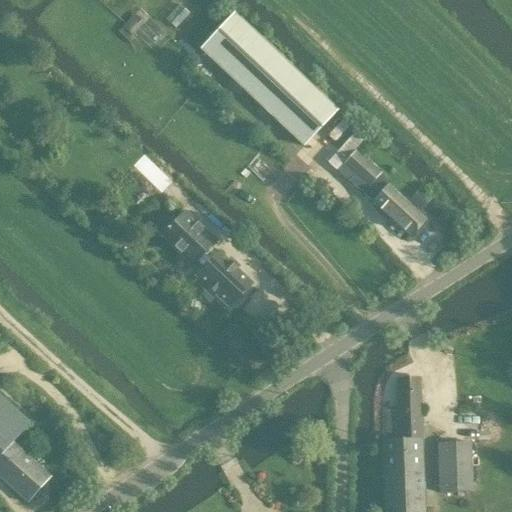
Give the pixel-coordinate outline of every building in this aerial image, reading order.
[(234,14),(200,51),(304,148),(338,112),(234,14)] [(354,134),(327,164),(335,171),(342,164),(355,150),(362,142),(354,134)] [(342,164),(335,171),(348,182),(362,194),(410,239),(426,221),(388,186),(391,184),(356,151),(343,165),(342,164)] [(140,173),(157,189),(166,179),(149,163),(140,173)] [(242,296),(251,286),(217,254),(214,258),(207,251),(214,243),(184,214),(165,234),(196,263),(198,260),(205,267),(195,278),(197,280),(194,283),(203,292),(207,289),(229,310),(231,307),(236,307),(242,301),(242,296)] [(388,441),(382,442),(384,511),(424,511),(419,380),(396,381),(397,411),(387,411),(388,441)] [(0,396),(0,477),(28,502),(51,478),(51,477),(13,444),(31,424),(0,396)] [(472,443),(439,444),(440,493),(473,492),(472,443)]
